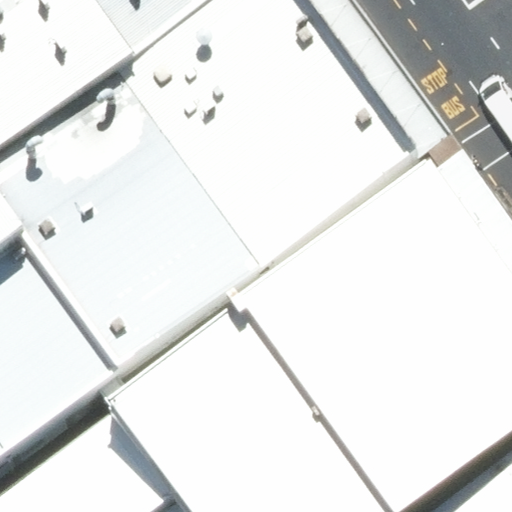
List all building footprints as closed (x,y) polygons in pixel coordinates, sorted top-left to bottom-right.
[(0,481),(422,166),(300,0),(234,0),(147,65),(0,172),(0,481)] [(0,0),(0,172),(147,65),(98,0),(0,0)] [(98,0),(147,65),(234,0),(98,0)] [(454,511),(511,468),(511,289),(435,190),(15,511),(454,511)] [(511,511),(511,468),(454,511),(511,511)]
